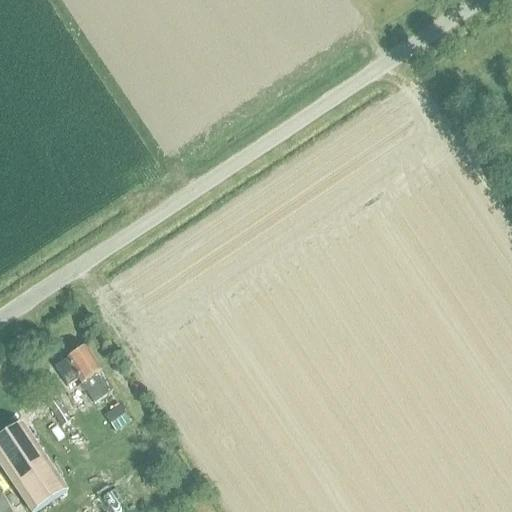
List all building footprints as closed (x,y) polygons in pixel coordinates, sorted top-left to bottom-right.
[(82,351),(55,368),(67,387),(78,380),(94,404),(113,392),(101,373),(97,375),(82,351)] [(57,401),(49,406),(62,427),(71,422),(57,401)] [(111,407),(117,427),(133,423),(128,402),(111,407)] [(0,439),(0,467),(29,511),(38,511),(66,493),(21,426),(0,439)] [(12,511),(0,494),(0,511),(12,511)]
